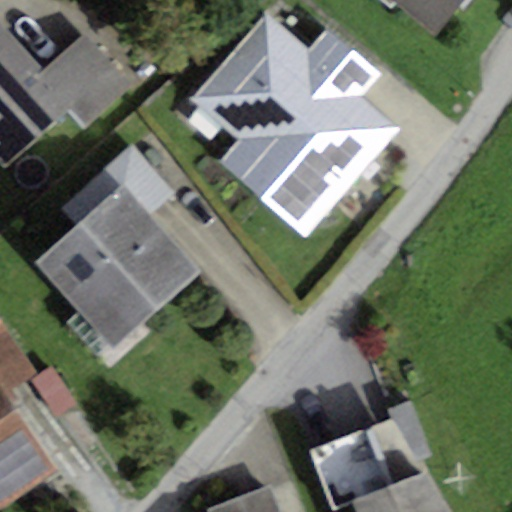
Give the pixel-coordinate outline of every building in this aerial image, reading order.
[(388,0),(434,38),(465,0),(388,0)] [(308,50),(265,14),(192,100),(237,139),(217,162),(308,238),(401,128),(361,94),(379,73),(326,29),(308,50)] [(0,21),(0,165),(2,168),(67,111),(84,130),(131,88),(84,35),(43,70),(0,21)] [(78,225),(35,263),(113,349),(201,270),(152,214),(174,194),(132,148),(63,209),(78,225)] [(0,510),(58,472),(8,395),(36,376),(0,320),(0,510)] [(387,410),(394,423),(418,463),(433,458),(411,402),(387,410)] [(446,511),(418,463),(394,423),(310,454),(331,511),(339,511),(353,507),(354,511),(446,511)] [(280,511),(270,485),(208,509),(209,511),(280,511)]
